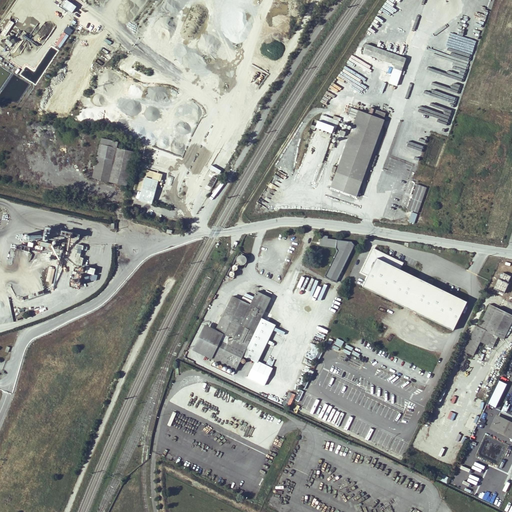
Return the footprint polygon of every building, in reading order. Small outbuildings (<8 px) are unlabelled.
[(77,9),(73,16),(79,19),(83,12),(77,9)] [(67,24),(73,29),(77,23),(70,19),(67,24)] [(60,48),(69,35),(63,32),(55,44),(60,48)] [(406,58),(366,43),(362,52),(402,67),(406,58)] [(38,79),(50,60),(45,57),(32,75),(38,79)] [(377,81),(379,70),(370,68),(369,76),(372,77),(371,80),(377,81)] [(356,196),(383,119),(379,118),(382,111),(366,105),(364,112),(350,107),(347,115),(354,118),(329,186),(356,196)] [(413,114),(411,119),(445,133),(447,127),(413,114)] [(337,121),(321,115),(316,127),(333,132),(337,121)] [(229,125),(233,127),(238,119),(234,117),(229,125)] [(225,133),(230,135),(233,129),(228,126),(225,133)] [(100,144),(117,148),(118,142),(101,139),(100,144)] [(110,182),(117,148),(100,144),(93,178),(110,182)] [(134,151),(117,148),(110,182),(127,186),(134,151)] [(147,177),(160,181),(162,173),(149,170),(147,177)] [(143,192),(147,177),(143,176),(139,190),(143,192)] [(208,186),(212,188),(217,178),(213,176),(208,186)] [(154,198),(160,181),(147,177),(143,192),(142,194),(154,198)] [(426,187),(415,183),(406,208),(417,212),(426,187)] [(154,198),(142,194),(140,199),(153,203),(154,198)] [(408,222),(414,224),(418,214),(412,212),(408,222)] [(47,243),(50,229),(45,227),(40,245),(50,248),(51,244),(47,243)] [(338,251),(325,276),(336,282),(354,247),(348,242),(327,239),(328,237),(321,236),(320,246),(335,248),(338,251)] [(76,253),(74,264),(82,266),(84,258),(80,257),(83,246),(76,244),(75,248),(73,248),(72,252),(76,253)] [(367,273),(361,284),(451,327),(464,300),(399,269),(402,262),(373,248),(362,271),(367,273)] [(243,265),(244,264),(246,263),(247,262),(247,261),(247,260),(247,259),(247,257),(246,256),(245,255),(244,255),(244,254),(242,254),(241,254),(240,255),(238,256),(238,257),(237,258),(237,259),(237,260),(238,262),(238,263),(239,264),(240,264),(242,265),(243,265)] [(95,267),(86,265),(84,271),(94,273),(95,267)] [(49,266),(46,282),(52,283),(55,268),(49,266)] [(500,279),(498,279),(494,288),(504,294),(509,284),(507,283),(511,277),(503,273),(500,279)] [(216,330),(217,331),(205,355),(212,359),(211,361),(214,363),(215,360),(235,370),(245,350),(261,318),(268,303),(255,296),(250,305),(241,325),(223,316),(216,330)] [(232,296),(223,316),(241,325),(250,305),(232,296)] [(476,326),(464,351),(473,355),(480,342),(485,331),(494,335),(504,339),(511,322),(511,315),(489,304),(478,327),(476,326)] [(253,354),(269,323),(269,322),(261,318),(245,350),(253,354)] [(193,349),(205,355),(217,331),(216,330),(205,325),(193,349)] [(485,331),(480,342),(488,346),(494,335),(485,331)] [(337,338),(335,341),(329,339),(328,342),(341,348),(344,341),(337,338)] [(487,404),(496,408),(507,384),(498,380),(487,404)] [(511,422),(496,415),(489,429),(511,439),(511,422)] [(448,484),(450,479),(441,474),(438,479),(448,484)]
